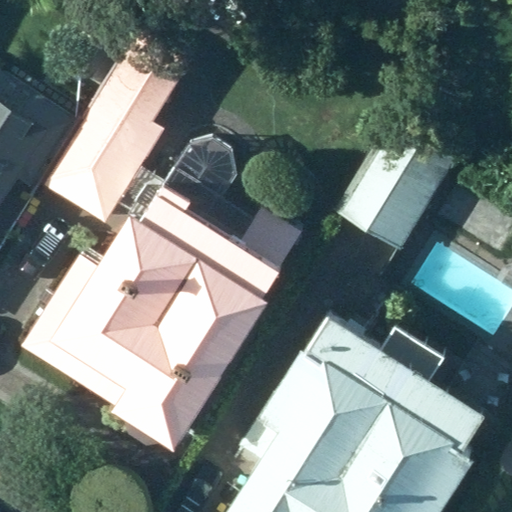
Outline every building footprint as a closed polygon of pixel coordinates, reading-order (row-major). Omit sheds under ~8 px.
[(196,52),(148,23),(53,180),(100,209),(196,52)] [(0,203),(22,172),(41,185),(89,117),(9,60),(0,73),(0,203)] [(380,131),(334,211),(389,242),(434,161),(380,131)] [(104,248),(90,237),(27,332),(119,392),(115,396),(180,439),(321,222),(285,200),(262,238),(233,218),(262,173),(260,150),(237,138),(213,143),(190,183),(172,174),(150,207),(135,198),(104,248)] [(467,441),(488,407),(332,304),(262,409),(276,418),(221,503),(235,511),(406,511),(409,508),(414,511),(438,511),(480,449),(467,441)]
